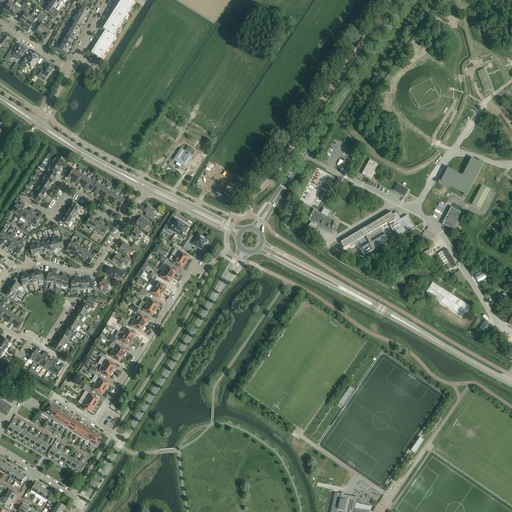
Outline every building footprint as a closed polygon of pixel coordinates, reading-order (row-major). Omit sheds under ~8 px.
[(102,60),(116,38),(114,36),(135,3),(130,0),(122,0),(104,30),(106,32),(92,54),(102,60)] [(59,6),(51,1),(48,6),(56,11),(56,10),(59,6)] [(14,5),(9,2),(3,11),(8,15),(14,5)] [(20,9),(14,5),(8,15),(13,18),(20,9)] [(56,10),(56,11),(48,6),(45,10),(54,16),(57,11),(56,10)] [(87,16),(90,11),(81,6),(78,11),(87,16)] [(87,16),(78,11),(76,16),(77,16),(84,20),(87,16)] [(30,16),(25,13),(19,22),(24,25),(30,16)] [(36,20),(30,16),(24,25),(29,29),(36,20)] [(84,20),(77,16),(74,21),(82,25),(84,20)] [(82,25),(74,21),(71,26),(79,30),(82,25)] [(46,27),(41,24),(35,33),(40,36),(46,27)] [(79,30),(71,26),(69,30),(77,35),(79,30)] [(52,31),(46,27),(40,36),(45,40),(52,31)] [(77,35),(69,30),(66,35),(74,39),(77,35)] [(10,39),(4,35),(2,39),(0,37),(0,44),(5,48),(10,39)] [(74,39),(66,35),(64,40),(71,44),(74,39)] [(71,44),(64,40),(61,44),(61,45),(69,49),(71,44)] [(61,44),(60,44),(57,49),(56,48),(54,50),(62,55),(64,52),(66,54),(69,49),(61,45),(61,44)] [(24,49),(19,45),(18,45),(15,49),(13,47),(7,56),(10,58),(11,57),(15,57),(18,58),(17,59),(18,59),(24,50),(24,49)] [(38,60),(37,59),(37,58),(36,57),(35,57),(32,55),(30,59),(27,57),(21,64),(25,67),(32,71),(33,69),(32,68),(38,60)] [(53,68),(46,64),(42,71),(39,69),(35,75),(41,79),(43,75),(46,77),(53,68)] [(487,91),(493,89),(486,70),(479,72),(487,91)] [(181,149),(174,160),(177,162),(175,165),(179,167),(181,165),(185,168),(193,156),(189,154),(184,161),(180,159),(185,151),(181,149)] [(201,163),(199,162),(201,160),(202,160),(203,159),(196,155),(194,158),(193,158),(187,168),(195,173),(201,163)] [(66,162),(57,156),(54,161),(61,166),(63,163),(64,164),(66,162)] [(450,187),(464,194),(464,196),(467,197),(484,163),(480,161),(479,162),(472,158),(463,176),(448,168),(441,182),(440,181),(438,184),(449,190),(450,187)] [(370,180),(378,165),(370,160),(362,175),(370,180)] [(61,166),(54,161),(51,165),(60,171),(61,169),(60,168),(61,166)] [(60,171),(51,165),(48,170),(49,171),(56,175),(57,172),(59,173),(60,171)] [(78,172),(73,169),(68,178),(70,179),(71,178),(73,180),(78,172)] [(56,175),(49,171),(46,175),(55,181),(56,179),(55,178),(57,176),(56,175)] [(83,175),(78,172),(73,180),(76,181),(75,183),(77,184),(83,175)] [(55,181),(46,175),(43,180),(51,185),(53,182),(54,183),(55,181)] [(87,178),(83,175),(77,184),(79,185),(80,184),(82,186),(87,178)] [(92,181),(87,178),(82,186),(85,187),(84,188),(86,190),(92,181)] [(51,185),(43,180),(40,184),(49,190),(50,188),(49,187),(51,185)] [(96,184),(92,181),(86,190),(88,191),(89,190),(92,192),(92,191),(96,184)] [(102,186),(97,183),(96,184),(92,191),(95,192),(94,193),(96,195),(102,186)] [(49,190),(40,184),(38,189),(45,194),(47,191),(48,192),(49,190)] [(398,184),(394,191),(405,197),(408,190),(398,184)] [(106,189),(102,186),(96,195),(98,196),(99,195),(101,196),(106,189)] [(472,205),(481,209),(490,191),(482,186),(472,205)] [(45,194),(38,189),(35,194),(43,199),(45,197),(43,197),(45,194)] [(111,192),(106,189),(101,196),(104,198),(103,199),(105,200),(111,192)] [(115,195),(111,192),(105,200),(107,202),(108,201),(111,202),(115,195)] [(43,199),(35,194),(32,198),(39,203),(41,200),(42,201),(43,199)] [(120,198),(115,195),(111,202),(113,204),(112,205),(114,206),(120,198)] [(125,201),(120,198),(114,206),(116,208),(117,206),(120,208),(125,201)] [(80,208),(75,205),(76,203),(71,200),(68,204),(71,206),(70,208),(77,213),(80,208)] [(24,204),(22,203),(19,207),(17,205),(12,212),(16,215),(24,204)] [(16,215),(15,217),(20,220),(21,218),(26,211),(23,209),(26,206),(24,204),(16,215)] [(156,216),(153,214),(155,211),(148,206),(144,212),(148,215),(147,217),(152,221),(156,216)] [(462,212),(452,207),(442,225),(452,230),(462,212)] [(77,213),(70,208),(68,211),(65,209),(64,211),(74,218),(77,213)] [(33,210),(31,209),(29,212),(26,211),(21,218),(26,221),(33,210)] [(333,233),(338,223),(328,217),(330,212),(324,209),(322,214),(314,210),(309,221),(311,222),(317,225),(333,233)] [(35,217),(32,215),(35,211),(33,210),(26,221),(30,224),(35,217)] [(74,218),(64,211),(62,213),(65,215),(64,217),(71,222),(74,218)] [(95,221),(93,219),(95,216),(91,213),(87,219),(89,220),(85,225),(90,228),(95,221)] [(363,230),(341,243),(345,249),(344,249),(344,250),(351,245),(352,247),(359,242),(362,248),(360,250),(365,257),(390,242),(381,227),(383,226),(389,223),(389,224),(393,222),(394,224),(390,226),(393,232),(393,233),(397,238),(413,229),(414,228),(413,225),(410,220),(407,216),(401,220),(398,215),(397,213),(396,213),(395,214),(393,215),(392,213),(365,229),(363,230)] [(35,217),(30,224),(37,229),(43,220),(40,219),(42,216),(40,215),(37,218),(35,217)] [(71,222),(64,217),(62,220),(59,218),(56,222),(62,226),(63,224),(68,227),(71,222)] [(151,223),(143,218),(141,221),(139,219),(136,225),(144,230),(147,227),(148,228),(151,223)] [(102,220),(100,219),(98,222),(95,221),(90,228),(95,231),(102,220)] [(104,227),(102,225),(104,222),(102,220),(95,231),(99,234),(104,227)] [(185,226),(179,222),(178,223),(176,221),(173,225),(170,223),(166,230),(169,232),(170,231),(180,238),(180,239),(183,241),(188,234),(184,232),(187,228),(185,227),(185,226)] [(311,222),(309,227),(314,230),(317,225),(311,222)] [(113,228),(109,225),(107,228),(104,227),(99,234),(104,237),(107,232),(109,233),(113,228)] [(142,232),(134,227),(131,232),(132,233),(130,237),(139,243),(142,238),(140,236),(142,232)] [(425,232),(423,236),(433,242),(435,238),(425,232)] [(13,234),(12,233),(9,236),(6,235),(1,243),(3,245),(4,243),(6,245),(13,234)] [(16,240),(13,239),(15,235),(13,234),(6,245),(9,247),(8,248),(10,249),(16,240)] [(64,248),(61,238),(57,239),(56,235),(54,236),(58,249),(61,248),(61,249),(64,248)] [(205,245),(204,245),(207,241),(198,235),(196,239),(191,235),(182,248),(188,252),(193,245),(197,247),(197,246),(202,249),(205,245)] [(46,238),(44,239),(47,251),(50,250),(51,252),(53,251),(50,241),(47,242),(46,238)] [(22,240),(21,239),(18,242),(16,240),(10,249),(12,250),(13,249),(15,251),(22,240)] [(25,246),(22,244),(24,241),(22,240),(15,251),(18,252),(17,253),(19,255),(25,246)] [(78,241),(77,240),(74,244),(71,242),(66,251),(68,252),(69,251),(71,253),(78,241)] [(40,244),(39,242),(39,241),(36,242),(35,241),(33,241),(37,254),(40,253),(40,255),(42,254),(40,244)] [(81,248),(78,246),(80,243),(78,241),(71,253),(74,254),(73,255),(75,257),(81,248)] [(133,250),(124,243),(120,249),(129,255),(133,250)] [(174,244),(172,247),(175,249),(171,255),(175,257),(186,264),(188,260),(187,260),(188,258),(177,251),(179,247),(174,244)] [(87,247),(86,246),(83,249),(81,248),(75,257),(77,258),(78,257),(80,258),(87,247)] [(87,247),(80,258),(83,260),(82,261),(84,262),(90,254),(87,252),(89,248),(87,247)] [(438,254),(445,265),(446,265),(449,270),(452,269),(453,269),(457,266),(447,249),(438,254)] [(97,253),(95,252),(93,255),(90,254),(84,262),(86,264),(87,263),(90,264),(97,253)] [(130,260),(125,256),(123,259),(116,254),(112,261),(121,267),(125,260),(129,262),(130,260)] [(186,264),(175,257),(171,262),(181,269),(183,267),(186,264)] [(173,278),(175,274),(176,272),(166,266),(162,271),(173,278)] [(124,274),(116,269),(115,271),(109,267),(105,273),(113,279),(116,275),(121,278),(124,274)] [(44,280),(41,272),(38,273),(37,269),(35,269),(38,282),(44,280)] [(45,272),(44,281),(45,281),(45,282),(50,284),(55,271),(52,271),(51,274),(48,273),(45,272)] [(173,278),(162,271),(159,277),(169,283),(170,281),(171,281),(173,278)] [(460,271),(457,273),(463,283),(466,281),(462,275),(460,271)] [(31,275),(28,275),(27,272),(24,272),(28,285),(33,283),(31,275)] [(65,275),(62,274),(61,278),(58,277),(56,285),(61,287),(65,275)] [(69,280),(66,279),(67,275),(65,275),(61,287),(66,289),(69,280)] [(152,279),(149,285),(152,287),(163,294),(165,290),(166,288),(156,281),(155,281),(156,278),(151,275),(149,278),(152,279)] [(110,284),(102,279),(99,285),(97,288),(101,291),(103,288),(106,290),(110,284)] [(20,286),(13,281),(11,284),(8,282),(6,284),(17,291),(20,286)] [(452,295),(451,294),(433,283),(426,293),(464,317),(471,307),(452,295)] [(17,291),(6,284),(5,286),(8,288),(7,290),(15,295),(17,291)] [(163,294),(152,287),(149,293),(159,299),(160,297),(161,297),(163,294)] [(15,295),(7,290),(5,293),(2,291),(1,293),(12,300),(15,295)] [(156,311),(158,308),(157,307),(159,305),(148,299),(145,304),(142,302),(141,302),(156,311)] [(90,308),(91,309),(94,305),(90,303),(87,302),(85,305),(82,303),(81,306),(77,304),(76,306),(89,314),(87,312),(90,308)] [(156,311),(141,302),(138,307),(134,305),(133,308),(138,311),(140,309),(152,316),(153,314),(154,315),(156,311)] [(89,314),(76,306),(75,308),(78,310),(77,312),(84,317),(87,319),(89,314)] [(10,313),(6,310),(0,318),(2,320),(3,319),(6,320),(10,313)] [(84,317),(77,312),(75,315),(71,313),(70,315),(81,322),(84,317)] [(15,315),(10,313),(6,320),(8,322),(7,323),(9,324),(15,315)] [(145,326),(147,323),(146,323),(148,320),(138,314),(134,320),(145,326)] [(20,318),(15,315),(9,324),(11,325),(12,324),(15,326),(20,318)] [(81,322),(70,315),(69,317),(72,319),(71,322),(78,326),(81,322)] [(24,321),(20,318),(15,326),(17,328),(16,329),(19,330),(24,321)] [(145,326),(134,320),(131,325),(141,332),(142,329),(143,330),(145,326)] [(485,321),(479,330),(487,335),(492,326),(485,321)] [(78,326),(71,322),(69,324),(65,322),(64,324),(78,332),(75,331),(78,326)] [(78,332),(64,324),(63,326),(66,328),(65,331),(71,335),(72,336),(73,335),(75,337),(78,332)] [(132,341),(135,337),(134,337),(135,335),(125,328),(122,334),(118,332),(132,341)] [(65,331),(64,330),(62,333),(58,331),(57,332),(68,339),(71,335),(65,331)] [(68,339),(57,332),(56,334),(59,337),(58,339),(65,344),(68,339)] [(132,341),(118,332),(115,337),(112,335),(110,338),(116,341),(117,339),(128,346),(130,344),(132,341)] [(10,343),(1,338),(0,339),(1,341),(0,342),(0,343),(7,348),(10,343)] [(65,344),(58,339),(56,342),(53,340),(51,341),(63,349),(65,344)] [(63,349),(51,341),(50,344),(54,346),(52,349),(59,353),(63,349)] [(123,357),(125,354),(125,353),(126,351),(116,345),(112,350),(123,357)] [(39,355),(36,353),(38,350),(36,348),(29,360),(34,363),(39,355)] [(123,357),(112,350),(109,356),(119,362),(120,360),(121,360),(123,357)] [(38,365),(45,354),(43,353),(41,357),(39,355),(34,363),(38,365)] [(106,357),(100,353),(98,356),(102,358),(98,363),(112,372),(115,369),(114,368),(115,366),(104,359),(106,357)] [(48,361),(45,359),(47,356),(45,354),(38,365),(43,368),(48,361)] [(47,371),(54,360),(52,359),(50,362),(48,361),(43,368),(47,371)] [(52,374),(57,366),(54,365),(56,362),(54,360),(47,371),(52,374)] [(112,372),(98,363),(98,364),(102,366),(98,371),(108,377),(110,375),(110,376),(112,372)] [(64,366),(62,365),(59,368),(57,366),(52,374),(57,377),(64,366)] [(106,390),(108,387),(107,386),(109,384),(95,376),(92,381),(106,390)] [(106,390),(92,381),(92,382),(95,384),(92,389),(102,395),(103,393),(104,394),(106,390)] [(89,391),(84,387),(82,390),(85,392),(82,397),(96,406),(98,403),(97,402),(99,400),(88,393),(89,391)] [(96,406),(82,397),(79,402),(75,400),(73,403),(79,407),(81,404),(86,408),(85,410),(88,412),(89,410),(92,411),(93,409),(94,410),(96,406)] [(0,412),(7,417),(12,408),(0,399),(0,412)] [(55,408),(53,407),(50,406),(48,409),(46,408),(42,414),(49,418),(55,408)] [(60,411),(55,408),(49,418),(53,421),(60,411)] [(64,414),(60,411),(53,421),(58,424),(64,414)] [(69,417),(64,414),(58,424),(62,427),(69,417)] [(73,420),(69,417),(62,427),(67,430),(73,420)] [(78,422),(73,420),(67,430),(72,433),(78,422)] [(83,425),(78,422),(72,433),(76,436),(83,425)] [(16,427),(11,424),(7,431),(12,434),(16,427)] [(87,428),(83,425),(76,436),(81,438),(87,428)] [(22,430),(16,427),(12,434),(18,437),(22,430)] [(92,431),(87,428),(81,438),(85,441),(92,431)] [(27,434),(22,430),(18,437),(23,441),(27,434)] [(96,434),(92,431),(85,441),(90,444),(96,434)] [(33,437),(27,434),(23,441),(29,444),(33,437)] [(97,449),(100,443),(98,441),(100,439),(102,437),(96,434),(90,444),(97,449)] [(38,440),(33,437),(29,444),(34,447),(38,440)] [(44,443),(38,440),(34,447),(40,450),(44,443)] [(49,446),(44,443),(40,450),(45,453),(49,446)] [(58,451),(52,447),(48,455),(54,458),(58,451)] [(63,454),(58,451),(54,458),(59,461),(63,454)] [(69,457),(63,454),(59,461),(65,464),(69,457)] [(74,460),(69,457),(65,464),(70,467),(74,460)] [(80,463),(74,460),(70,467),(76,470),(80,463)] [(85,466),(80,463),(76,470),(81,473),(85,466)] [(9,467),(4,464),(0,470),(0,471),(5,474),(9,467)] [(15,471),(9,467),(5,474),(10,478),(15,471)] [(20,474),(15,471),(10,478),(16,481),(20,474)] [(26,478),(20,474),(16,481),(21,485),(26,478)] [(41,487),(35,484),(31,490),(36,494),(41,487)] [(46,491),(41,487),(36,494),(42,497),(46,491)] [(51,494),(46,491),(42,497),(47,501),(51,494)] [(16,496),(9,492),(5,497),(12,502),(16,496)] [(335,493),(330,511),(369,511),(355,509),(357,498),(347,495),(341,494),(335,493)] [(12,502),(5,497),(2,503),(9,507),(12,502)] [(26,511),(30,508),(23,503),(18,511),(19,511),(26,511)] [(61,511),(65,507),(58,503),(55,508),(60,511),(61,511)]
